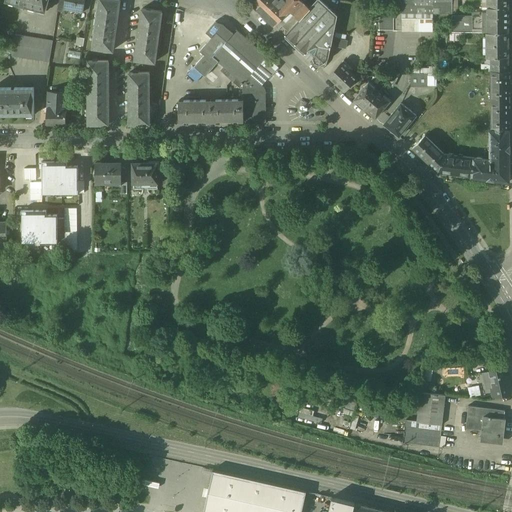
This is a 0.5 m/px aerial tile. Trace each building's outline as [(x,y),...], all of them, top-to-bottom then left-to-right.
[(48,0),(5,0),(5,1),(45,11),(48,0)] [(65,0),(64,9),(84,12),(84,11),(85,0),(65,0)] [(120,0),(117,0),(99,0),(93,48),(113,51),(120,0)] [(301,0),(254,0),(252,4),(275,25),(289,11),(293,15),(305,3),(301,0)] [(321,0),(317,0),(310,8),(305,3),(293,15),(284,25),(289,30),(287,31),(288,36),(293,41),(297,41),(298,46),(302,50),(307,50),(313,55),(312,58),(314,62),(320,64),(325,62),(328,58),(337,15),(321,0)] [(401,0),(393,0),(393,5),(393,18),(393,30),(402,31),(402,14),(401,0)] [(451,0),(401,0),(402,14),(433,14),(452,14),(452,7),(452,6),(451,0)] [(480,16),(452,16),(452,32),(486,32),(487,7),(482,7),(482,12),(480,12),(480,16)] [(508,7),(487,7),(486,32),(508,33),(508,7)] [(162,12),(143,9),(135,60),(155,63),(162,12)] [(433,14),(402,14),(402,31),(402,32),(433,32),(433,14)] [(393,18),(380,17),(380,30),(393,30),(393,18)] [(223,23),(199,51),(204,55),(194,67),(205,77),(219,61),(224,66),(220,70),(233,82),(237,78),(234,82),(239,87),(243,84),(243,99),(244,121),(243,121),(243,123),(263,122),(264,122),(264,121),(265,120),(264,91),(264,90),(264,89),(263,88),(262,87),(261,86),(249,76),(260,64),(271,74),(272,74),(277,68),(278,67),(277,67),(236,30),(234,33),(223,23)] [(508,33),(486,32),(487,32),(487,57),(492,57),(509,57),(509,38),(508,33)] [(53,41),(15,35),(13,45),(51,52),(53,41)] [(345,41),(335,38),(333,46),(345,49),(347,41),(345,41)] [(51,52),(13,45),(11,55),(50,62),(51,52)] [(509,57),(492,57),(492,65),(487,64),(483,65),(483,70),(491,70),(509,70),(509,57)] [(108,60),(88,61),(88,92),(108,92),(108,60)] [(353,69),(343,60),(329,75),(345,90),(357,78),(350,72),(353,69)] [(260,64),(249,76),(261,86),(271,74),(260,64)] [(491,101),(510,101),(509,70),(491,70),(491,101)] [(149,72),(129,72),(129,123),(149,123),(149,72)] [(398,74),(391,74),(389,79),(387,83),(392,87),(398,74)] [(411,74),(411,86),(427,86),(428,84),(428,74),(411,74)] [(375,88),(368,82),(354,99),(365,108),(376,95),(378,93),(373,90),(375,88)] [(0,114),(34,114),(34,88),(0,88),(0,114)] [(67,93),(48,92),(47,124),(65,124),(67,93)] [(108,92),(88,92),(88,124),(108,123),(108,92)] [(380,99),(376,95),(365,108),(376,117),(380,112),(381,112),(385,108),(384,107),(390,100),(384,95),(380,99)] [(211,100),(211,121),(216,121),(216,120),(238,120),(238,121),(243,121),(244,121),(243,99),(211,100)] [(211,121),(211,100),(179,100),(179,122),(184,122),(184,121),(206,120),(207,122),(211,121)] [(510,101),(491,101),(491,131),(510,131),(510,101)] [(416,116),(401,104),(384,125),(399,136),(416,116)] [(510,131),(491,131),(490,131),(490,161),(510,164),(510,131)] [(444,154),(425,136),(413,148),(437,172),(438,172),(444,154)] [(472,176),(474,159),(444,154),(438,172),(472,176)] [(510,164),(490,161),(474,159),(472,176),(510,182),(510,164)] [(121,182),(121,163),(102,163),(102,162),(96,162),(96,183),(121,182)] [(157,163),(132,163),(133,183),(157,183),(157,163)] [(42,164),(43,194),(78,193),(78,164),(42,164)] [(46,213),(22,213),(22,242),(57,242),(57,215),(46,215),(46,213)] [(503,369),(483,373),(486,388),(491,387),(493,397),(511,393),(509,378),(505,379),(503,369)] [(445,395),(421,392),(417,422),(405,421),(403,443),(438,448),(445,395)] [(504,410),(468,406),(466,428),(482,430),(480,439),(501,439),(504,410)] [(301,511),(306,491),(213,470),(203,511),(301,511)] [(326,511),(352,511),(355,503),(330,497),(326,511)] [(391,511),(355,503),(352,511),(391,511)]
